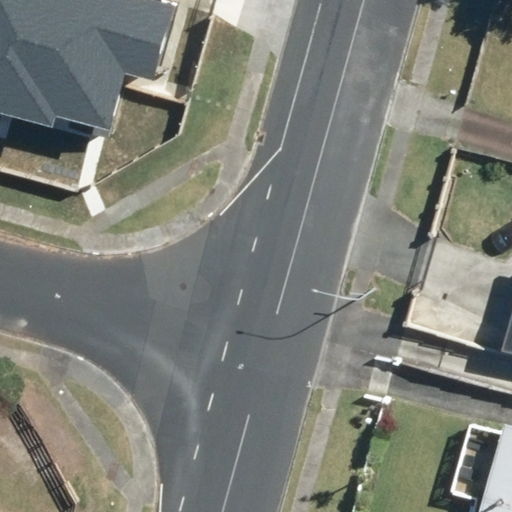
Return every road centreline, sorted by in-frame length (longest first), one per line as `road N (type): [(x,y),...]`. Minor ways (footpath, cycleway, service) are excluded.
road 1 (tertiary): [(354,0),(251,360)]
road 2 (residential): [(251,360),(0,282)]
road 3 (tertiary): [(251,360),(212,511)]
